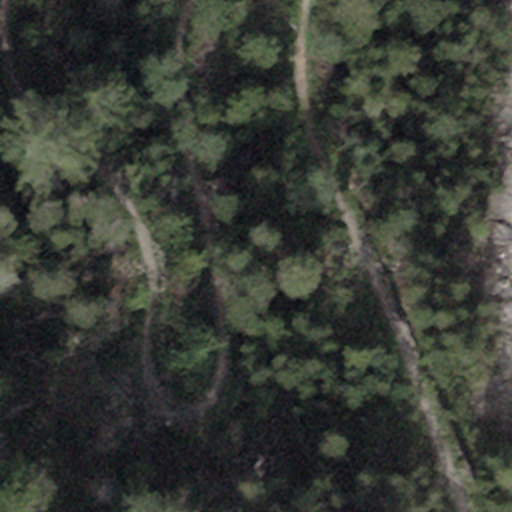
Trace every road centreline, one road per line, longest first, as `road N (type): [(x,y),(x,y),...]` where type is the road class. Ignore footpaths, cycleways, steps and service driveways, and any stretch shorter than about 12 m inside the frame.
road 1 (track): [(189,0),(179,28),(181,103),(209,240),(220,373),(201,411),(175,415),(156,401),(157,294),(130,209),(14,92),(5,0)]
road 2 (track): [(459,511),(301,96),(306,0)]
